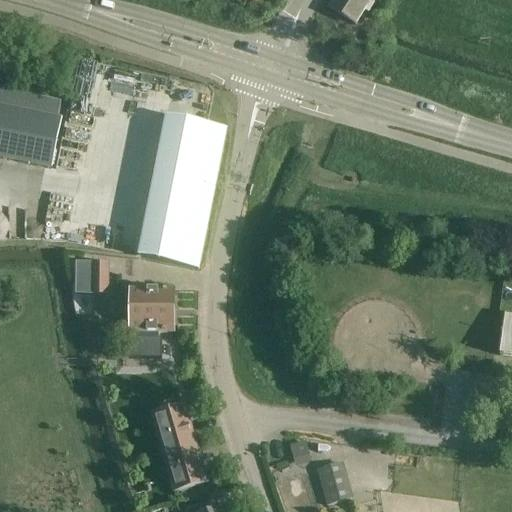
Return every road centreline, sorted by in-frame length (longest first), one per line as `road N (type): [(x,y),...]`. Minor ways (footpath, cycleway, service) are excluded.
road 1 (unclassified): [(264,511),(217,352),(214,301),(255,107),(271,67)]
road 2 (tertiary): [(511,145),(271,67)]
road 3 (tertiary): [(271,67),(56,0)]
